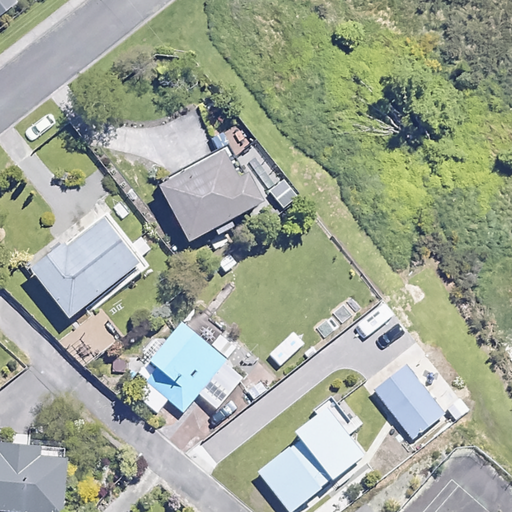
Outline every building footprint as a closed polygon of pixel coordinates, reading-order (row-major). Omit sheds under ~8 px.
[(0,0),(0,13),(17,0),(16,0),(0,0)] [(238,179),(225,153),(160,186),(188,241),(262,204),(248,175),(238,179)] [(145,269),(107,217),(35,269),(70,317),(127,275),(131,280),(145,269)] [(244,379),(183,323),(150,360),(160,370),(137,395),(158,413),(170,399),(183,412),(198,395),(216,410),(244,379)] [(444,415),(406,366),(373,391),(411,440),(444,415)] [(358,428),(336,400),(295,432),(300,439),(258,471),(289,511),(290,511),(363,455),(348,435),(358,428)] [(18,446),(17,455),(0,453),(0,510),(22,511),(62,511),(67,460),(39,458),(39,448),(18,446)]
